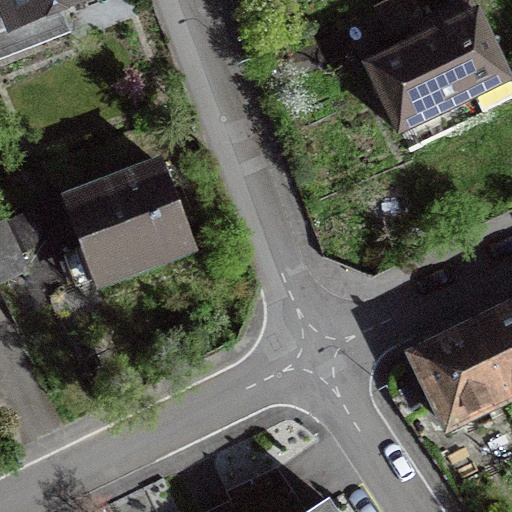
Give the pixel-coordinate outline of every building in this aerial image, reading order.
[(0,0),(0,34),(90,0),(0,0)] [(511,97),(466,2),(416,26),(423,42),(365,70),(397,137),(472,101),(480,117),(511,101),(511,97)] [(94,289),(191,252),(159,169),(62,206),(94,289)] [(2,224),(0,224),(0,281),(8,278),(24,270),(2,224)] [(511,311),(493,321),(466,334),(439,347),(411,360),(446,430),(504,402),(511,398),(511,311)] [(300,511),(274,472),(224,495),(228,504),(212,511),(300,511)]
